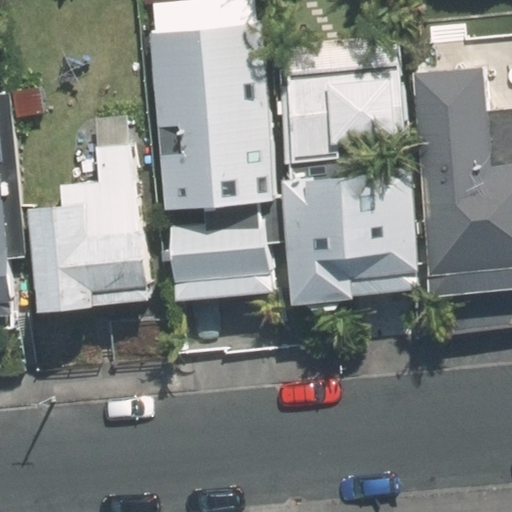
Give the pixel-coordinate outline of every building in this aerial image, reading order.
[(275,10),(163,21),(188,289),(300,278),(275,10)] [(442,278),(409,26),(292,41),(325,294),(442,278)] [(511,27),(422,38),(453,289),(511,281),(511,27)] [(0,295),(26,294),(18,78),(0,79),(0,295)] [(172,290),(159,129),(105,134),(108,172),(74,174),(75,192),(47,195),(55,299),(172,290)]
